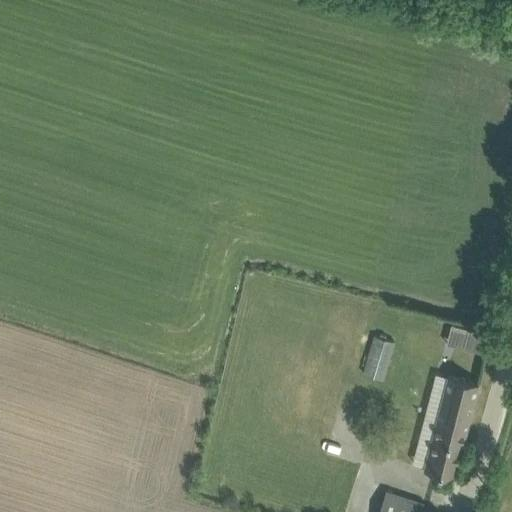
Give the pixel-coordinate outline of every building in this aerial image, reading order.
[(449,342),(483,351),(488,330),(455,321),(449,342)] [(409,328),(404,347),(440,357),(445,338),(409,328)] [(368,358),(363,374),(384,380),(396,341),(390,340),(379,336),(374,334),(370,348),(368,358)] [(448,374),(424,468),(454,476),(479,382),(448,374)] [(378,511),(419,511),(423,502),(385,491),(378,511)]
